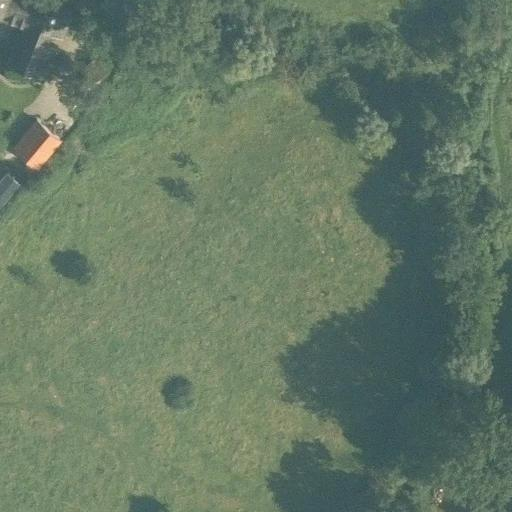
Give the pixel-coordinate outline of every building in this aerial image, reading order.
[(43,43),(57,4),(44,0),(0,0),(0,15),(27,24),(22,36),(20,35),(8,64),(45,79),(57,49),(43,43)] [(99,52),(83,65),(96,80),(111,68),(99,52)] [(60,141),(34,119),(11,146),(28,161),(35,167),(37,168),(60,141)] [(30,172),(35,167),(28,161),(24,167),(30,172)] [(0,178),(0,189),(8,196),(18,183),(5,172),(0,178)]
